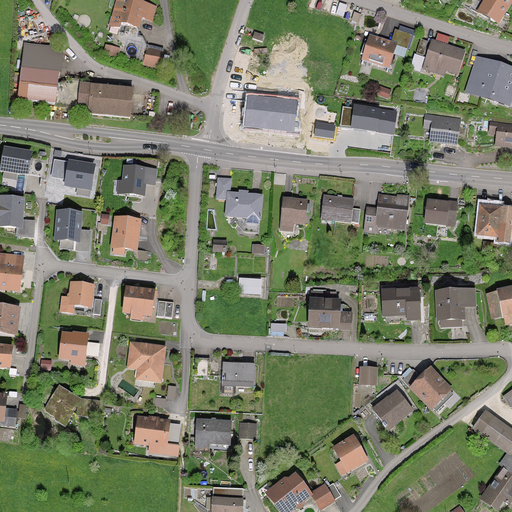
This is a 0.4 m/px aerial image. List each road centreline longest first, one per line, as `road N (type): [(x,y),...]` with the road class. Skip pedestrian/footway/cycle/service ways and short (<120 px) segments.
road 1 (residential): [(189,281),(185,339),(511,353)]
road 2 (secondary): [(208,149),(511,179)]
road 3 (residential): [(214,103),(90,62),(34,0)]
road 4 (residential): [(511,374),(388,466),(354,511)]
road 5 (secondary): [(0,125),(197,147)]
road 6 (residential): [(511,49),(357,0)]
road 7 (residential): [(40,264),(23,403)]
road 8 (residential): [(197,147),(189,281)]
